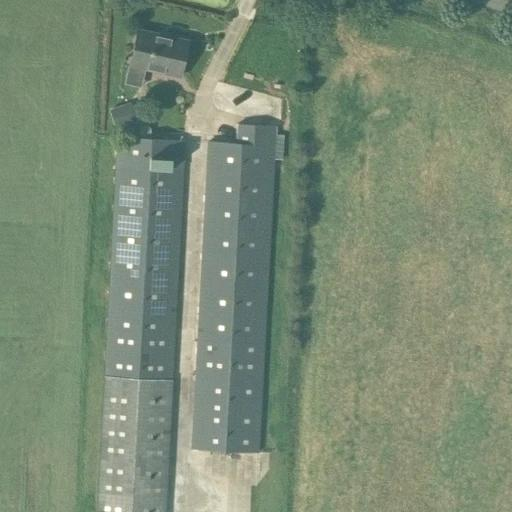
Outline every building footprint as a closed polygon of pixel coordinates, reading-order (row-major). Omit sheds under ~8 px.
[(188,42),(138,30),(130,65),(181,76),(188,42)] [(110,111),(116,129),(125,126),(119,108),(110,111)] [(195,382),(192,450),(206,451),(258,454),(258,452),(263,349),(274,146),(275,126),(238,124),(237,144),(208,142),(207,162),(197,342),(195,382)] [(129,128),(128,138),(139,139),(139,129),(129,128)] [(128,138),(118,137),(108,337),(98,511),(165,511),(173,340),(184,141),(139,139),(128,138)]
